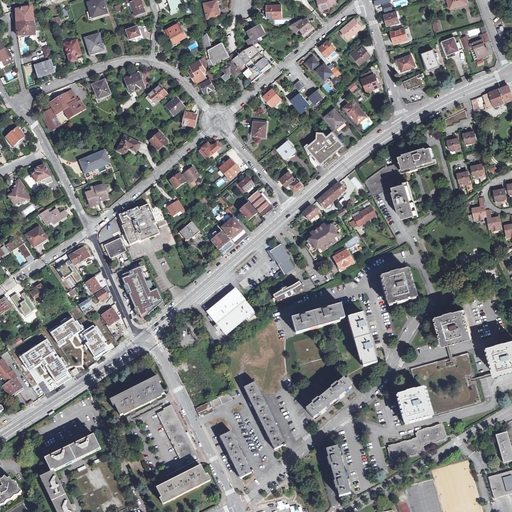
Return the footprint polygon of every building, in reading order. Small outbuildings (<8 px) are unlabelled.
[(94,18),(108,14),(103,0),(98,0),(88,3),(90,11),(92,11),(94,18)] [(145,14),(140,0),(124,0),(127,6),(129,5),(134,18),(145,14)] [(178,0),(179,0),(168,0),(172,11),(181,8),(179,4),(178,0)] [(337,2),(335,0),(317,0),(321,11),(329,8),(328,5),(337,2)] [(465,4),(468,3),(466,0),(448,0),(451,9),(466,6),(465,4)] [(218,1),(206,3),(208,17),(221,14),(218,1)] [(385,12),(393,10),(390,2),(383,4),(385,12)] [(281,5),(266,5),(266,19),(282,18),(281,5)] [(22,35),(22,38),(31,38),(31,35),(36,35),(33,11),(32,11),(32,7),(17,10),(18,36),(22,35)] [(387,21),(389,26),(400,23),(397,13),(386,16),(387,21)] [(53,19),(55,27),(62,24),(60,17),(53,19)] [(301,19),(289,26),(296,34),(299,30),(303,35),(302,35),(304,37),(315,29),(305,17),(303,20),(301,19)] [(361,26),(362,25),(360,22),(358,23),(355,19),(342,31),(349,39),(363,28),(361,26)] [(169,27),(169,28),(167,29),(169,34),(168,35),(173,43),(175,42),(186,36),(179,23),(175,25),(175,24),(169,27)] [(233,59),(237,64),(240,67),(252,82),(272,66),(259,50),(260,49),(257,46),(256,47),(254,45),(259,42),(256,38),(263,34),(260,26),(249,32),(252,38),(248,40),(251,46),(244,50),(233,59)] [(133,41),(135,38),(140,36),(136,27),(125,30),(129,40),(131,41),(133,41)] [(404,28),(391,32),(395,44),(408,40),(404,28)] [(212,47),(210,37),(209,34),(207,32),(202,36),(209,67),(231,56),(223,42),(212,47)] [(101,45),(103,44),(100,34),(86,38),(91,54),(103,51),(101,45)] [(454,37),(443,41),(447,52),(445,53),(446,55),(459,50),(454,37)] [(487,56),(488,56),(483,41),(469,45),(466,38),(460,40),(465,50),(468,49),(468,50),(471,49),(476,62),(487,58),(487,56)] [(75,57),(81,55),(77,40),(65,44),(70,62),(76,61),(75,57)] [(1,46),(0,42),(0,62),(3,61),(5,65),(13,62),(9,53),(5,54),(1,46)] [(326,57),(330,63),(339,55),(336,51),(339,49),(333,43),(331,45),(328,42),(320,49),(326,57)] [(50,46),(44,48),(47,57),(53,55),(50,46)] [(363,47),(353,55),(360,64),(370,56),(363,47)] [(438,57),(437,53),(435,53),(434,50),(423,54),(429,69),(439,66),(436,58),(438,57)] [(406,71),(413,68),(416,67),(411,55),(397,61),(401,71),(406,71)] [(191,78),(196,84),(207,78),(203,73),(206,71),(205,68),(207,67),(205,57),(189,66),(191,69),(188,72),(189,74),(191,78)] [(331,71),(326,64),(321,67),(313,57),(306,63),(312,70),(314,68),(325,81),(329,77),(335,85),(340,81),(336,76),(331,71)] [(238,68),(236,65),(232,61),(224,68),(224,69),(227,72),(229,71),(231,74),(234,72),(235,74),(236,75),(241,72),(238,68)] [(42,75),(43,77),(47,76),(46,74),(54,71),(50,62),(35,67),(38,76),(42,75)] [(229,71),(227,72),(224,69),(223,76),(226,79),(230,76),(233,76),(235,74),(234,72),(231,74),(229,71)] [(215,77),(213,73),(210,70),(206,73),(212,79),(215,77)] [(142,80),(140,74),(138,72),(131,75),(132,77),(125,80),(131,93),(143,88),(140,81),(142,80)] [(361,77),(362,80),(375,75),(374,72),(361,77)] [(380,87),(375,75),(362,80),(367,92),(380,87)] [(415,78),(404,83),(407,90),(409,89),(410,90),(421,86),(422,89),(428,87),(423,75),(417,77),(417,78),(416,79),(415,78)] [(209,78),(198,85),(204,95),(215,89),(209,78)] [(106,97),(110,96),(103,80),(91,86),(96,99),(105,96),(106,97)] [(300,80),(293,85),(299,91),(305,86),(300,80)] [(348,87),(352,92),(358,88),(354,83),(348,87)] [(511,94),(509,86),(484,96),(487,107),(494,105),(495,107),(511,100),(511,94)] [(158,87),(148,96),(155,105),(166,96),(164,94),(166,93),(164,91),(163,92),(158,87)] [(313,104),(316,106),(327,97),(321,89),(318,92),(310,99),(310,100),(307,103),(310,106),(313,104)] [(269,100),(274,106),(282,100),(273,90),(265,97),(268,101),(269,100)] [(300,94),(292,101),(302,113),(310,106),(307,103),(300,94)] [(76,103),(75,101),(72,96),(67,99),(64,95),(49,104),(56,115),(63,111),(66,115),(70,116),(83,108),(79,101),(76,103)] [(123,111),(136,101),(132,96),(119,107),(123,111)] [(155,105),(148,96),(144,99),(152,107),(155,105)] [(175,98),(165,107),(173,117),(184,108),(175,98)] [(353,101),(344,109),(358,125),(367,117),(353,101)] [(324,117),(326,119),(331,114),(335,110),(333,109),(324,117)] [(46,112),(43,114),(41,115),(50,130),(59,125),(50,110),(46,112)] [(331,114),(326,119),(337,133),(347,125),(335,110),(331,114)] [(465,110),(445,120),(447,127),(454,125),(454,124),(461,122),(461,120),(468,119),(465,110)] [(185,112),(185,114),(195,116),(192,128),(194,128),(198,115),(185,112)] [(195,116),(185,114),(184,118),(182,118),(182,121),(183,121),(182,125),(192,128),(195,116)] [(266,138),(268,122),(254,120),(253,129),(251,129),(251,136),(266,138)] [(24,136),(17,128),(7,137),(15,145),(24,136)] [(305,148),(320,165),(344,145),(332,131),(326,136),(324,133),(316,132),(315,139),(305,148)] [(474,132),(463,134),(466,147),(477,145),(474,132)] [(159,133),(150,141),(157,150),(167,141),(159,133)] [(136,152),(137,150),(140,145),(124,137),(117,151),(125,155),(128,149),(136,152)] [(458,139),(448,141),(451,154),(461,151),(458,139)] [(286,153),(289,157),(295,151),(288,143),(279,150),(283,155),(286,153)] [(213,160),(218,156),(216,153),(220,149),(217,144),(214,147),(210,147),(207,144),(199,152),(206,161),(211,157),(213,160)] [(383,168),(364,182),(373,196),(378,194),(385,191),(385,190),(393,188),(408,184),(404,172),(408,171),(408,169),(417,167),(418,168),(426,165),(425,164),(430,163),(431,164),(435,162),(431,148),(421,151),(420,150),(414,151),(415,153),(399,157),(400,159),(393,160),(395,165),(383,168)] [(86,172),(107,163),(103,153),(80,162),(82,167),(84,166),(86,172)] [(232,159),(229,161),(239,173),(241,171),(232,159)] [(239,173),(229,161),(219,169),(229,181),(239,173)] [(44,183),(47,181),(48,184),(53,181),(49,173),(46,165),(32,171),(38,186),(44,184),(44,183)] [(482,165),(472,167),(474,180),(485,178),(482,165)] [(193,182),(200,177),(193,168),(181,176),(191,188),(195,184),(193,182)] [(290,185),(294,190),(297,190),(304,185),(298,178),(295,180),(289,172),(281,179),(285,185),(290,181),(292,183),(290,185)] [(468,172),(458,174),(461,187),(471,184),(468,172)] [(180,175),(179,175),(172,181),(170,182),(177,191),(180,188),(181,190),(184,188),(183,186),(186,183),(180,175)] [(237,187),(244,195),(255,186),(248,178),(237,187)] [(17,190),(14,192),(11,195),(10,198),(14,203),(17,203),(20,201),(21,201),(25,199),(27,199),(30,197),(24,189),(24,187),(19,180),(17,181),(16,183),(17,184),(14,187),(16,188),(17,190)] [(339,183),(318,201),(325,209),(345,191),(339,183)] [(408,184),(393,188),(396,198),(394,199),(396,204),(398,204),(402,219),(417,215),(416,210),(415,211),(412,201),(413,200),(411,192),(409,193),(408,188),(409,188),(408,184)] [(90,207),(99,204),(98,201),(108,198),(103,185),(94,188),(94,191),(85,194),(90,207)] [(505,189),(495,191),(497,204),(507,202),(505,189)] [(248,201),(262,218),(272,210),(258,192),(248,201)] [(220,197),(216,200),(221,207),(226,203),(220,197)] [(173,217),(184,209),(180,204),(177,206),(175,203),(167,208),(173,217)] [(478,208),(473,209),(474,218),(478,217),(478,220),(484,219),(483,217),(487,217),(487,216),(486,210),(484,203),(480,204),(481,208),(478,208)] [(249,204),(240,212),(248,221),(257,214),(249,204)] [(125,226),(122,227),(126,236),(130,246),(139,242),(138,241),(140,240),(141,243),(160,235),(156,226),(155,227),(154,225),(157,224),(149,205),(140,209),(141,210),(139,211),(138,208),(119,216),(123,225),(124,224),(125,226)] [(312,206),(303,213),(310,221),(319,213),(312,206)] [(371,206),(360,213),(362,216),(359,218),(362,225),(366,223),(366,222),(377,216),(371,206)] [(62,218),(59,214),(56,209),(53,211),(51,207),(44,212),(42,208),(37,212),(39,215),(40,214),(48,226),(53,223),(52,222),(55,220),(57,222),(62,218)] [(230,207),(226,211),(230,216),(234,212),(230,207)] [(492,220),(491,215),(487,216),(487,217),(490,229),(494,228),(494,230),(499,229),(499,227),(502,226),(500,217),(495,218),(495,219),(492,220)] [(211,217),(207,220),(213,227),(217,224),(211,217)] [(233,220),(229,223),(223,229),(234,243),(246,234),(234,219),(233,220)] [(185,239),(185,240),(184,242),(186,244),(188,244),(192,240),(191,239),(193,237),(194,238),(200,232),(192,222),(178,234),(181,238),(183,237),(185,239)] [(325,225),(312,234),(314,237),(317,243),(311,247),(312,249),(314,252),(320,247),(323,251),(336,242),(333,239),(340,235),(338,232),(341,231),(337,226),(335,227),(333,224),(327,228),(325,225)] [(39,226),(26,235),(34,247),(47,238),(39,226)] [(203,226),(200,229),(204,234),(210,240),(213,238),(203,226)] [(19,247),(26,258),(31,255),(24,244),(19,237),(15,231),(10,234),(13,239),(4,245),(6,248),(10,253),(19,247)] [(218,231),(215,233),(218,237),(212,242),(222,254),(223,253),(226,251),(232,245),(222,234),(218,231)] [(317,243),(314,237),(307,241),(309,244),(307,246),(310,250),(312,249),(311,247),(317,243)] [(104,245),(110,258),(126,251),(121,238),(104,245)] [(273,248),(268,251),(273,259),(274,258),(284,275),(294,269),(288,259),(289,258),(281,245),(274,249),(273,248)] [(83,260),(86,259),(90,257),(87,252),(85,248),(70,256),(74,265),(83,260)] [(346,251),(336,257),(340,262),(338,264),(341,270),(353,263),(346,251)] [(31,255),(26,258),(29,262),(30,264),(35,261),(31,255)] [(141,267),(120,276),(124,285),(127,284),(130,294),(130,295),(135,309),(137,308),(141,317),(146,313),(144,309),(153,306),(151,303),(159,300),(156,292),(149,294),(141,274),(143,273),(141,267)] [(388,306),(415,298),(407,270),(398,272),(399,273),(389,276),(389,275),(380,277),(388,306)] [(98,285),(100,284),(98,281),(95,277),(86,284),(93,294),(101,289),(98,285)] [(281,290),(273,295),(277,302),(296,293),(303,289),(299,281),(286,287),(281,289),(281,290)] [(43,298),(44,300),(49,297),(41,285),(34,289),(35,291),(31,294),(36,302),(40,300),(43,298)] [(91,298),(95,304),(107,296),(103,290),(95,295),(91,298)] [(208,313),(226,335),(247,318),(248,320),(250,318),(251,319),(257,314),(236,290),(208,313)] [(6,296),(2,299),(8,307),(12,313),(15,311),(6,296)] [(90,297),(78,306),(80,308),(82,312),(91,306),(88,301),(92,299),(90,297)] [(322,308),(322,311),(306,315),(306,313),(300,315),(301,317),(292,319),(296,333),(343,319),(339,306),(328,309),(327,307),(322,308)] [(120,324),(119,319),(115,313),(112,309),(102,316),(115,338),(120,331),(120,324)] [(467,339),(471,338),(464,310),(437,317),(445,345),(449,343),(449,345),(468,340),(467,339)] [(351,342),(370,337),(367,328),(366,323),(363,314),(344,319),(351,342)] [(99,318),(90,324),(96,334),(99,331),(100,333),(107,329),(99,318)] [(370,337),(351,342),(357,364),(358,364),(359,369),(378,363),(370,337)] [(58,357),(71,351),(65,339),(52,345),(58,357)] [(511,341),(488,347),(496,375),(500,374),(500,376),(511,372),(511,341)] [(108,344),(103,348),(107,354),(113,349),(108,344)] [(199,367),(214,359),(208,346),(192,354),(199,367)] [(33,371),(42,367),(34,352),(21,359),(27,372),(32,369),(33,371)] [(411,368),(417,390),(424,388),(432,417),(482,403),(468,353),(411,368)] [(4,377),(8,383),(16,378),(18,377),(13,371),(12,372),(3,359),(1,361),(0,359),(0,374),(2,378),(4,377)] [(157,377),(106,402),(115,420),(130,412),(153,401),(165,395),(157,377)] [(306,409),(313,418),(351,388),(349,385),(352,382),(348,377),(345,379),(344,378),(337,384),(336,383),(330,388),(331,389),(319,399),(318,398),(311,403),(312,404),(306,409)] [(8,383),(3,387),(11,399),(24,389),(16,378),(8,383)] [(195,383),(201,395),(213,390),(207,378),(195,383)] [(286,444),(255,383),(244,388),(249,396),(250,400),(259,417),(260,421),(269,437),(270,441),(275,450),(286,444)] [(398,395),(405,423),(409,422),(410,424),(432,417),(424,388),(417,390),(398,395)] [(230,394),(198,408),(202,416),(213,411),(213,409),(233,400),(232,397),(230,394)] [(139,415),(169,474),(184,467),(182,464),(181,461),(195,454),(184,432),(176,436),(173,431),(182,427),(171,406),(157,414),(156,411),(154,408),(139,415)] [(202,416),(198,408),(196,409),(201,419),(214,412),(213,411),(202,416)] [(442,426),(418,433),(419,438),(421,444),(445,437),(442,426)] [(183,430),(182,427),(173,431),(176,436),(184,432),(183,430)] [(235,440),(231,432),(220,437),(231,457),(241,452),(237,444),(235,440)] [(496,436),(504,463),(511,460),(511,451),(510,451),(509,447),(511,447),(507,435),(506,435),(506,433),(496,436)] [(51,472),(54,470),(100,448),(94,436),(84,441),(80,443),(60,452),(56,454),(46,459),(51,472)] [(419,438),(407,441),(411,454),(422,451),(421,444),(419,438)] [(407,441),(389,446),(392,459),(411,454),(407,441)] [(351,493),(338,447),(326,450),(329,458),(327,459),(329,466),(330,465),(335,481),(334,482),(336,489),(337,489),(339,497),(351,493)] [(245,460),(241,452),(231,457),(240,478),(251,473),(247,464),(245,460)] [(79,471),(69,476),(86,511),(117,511),(121,511),(127,508),(134,504),(110,456),(86,468),(79,471)] [(151,491),(158,507),(209,481),(201,466),(192,471),(189,472),(170,482),(166,483),(151,491)] [(511,469),(487,477),(492,495),(511,488),(511,469)] [(46,474),(42,476),(59,511),(74,511),(73,509),(71,505),(61,485),(59,481),(54,470),(51,472),(46,474)] [(0,505),(2,505),(5,501),(9,500),(12,497),(16,495),(19,492),(16,489),(15,485),(11,482),(7,478),(5,480),(2,477),(1,479),(0,479),(0,485),(1,487),(0,487),(0,505)]
